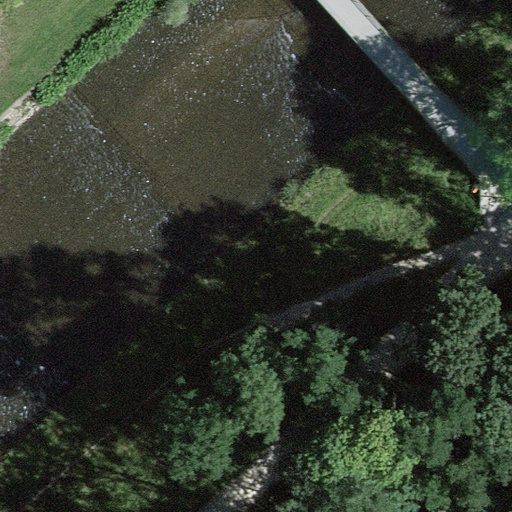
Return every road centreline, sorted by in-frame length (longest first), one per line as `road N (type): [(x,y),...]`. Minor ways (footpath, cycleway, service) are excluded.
road 1 (track): [(511,239),(214,511)]
road 2 (track): [(339,0),(511,195)]
